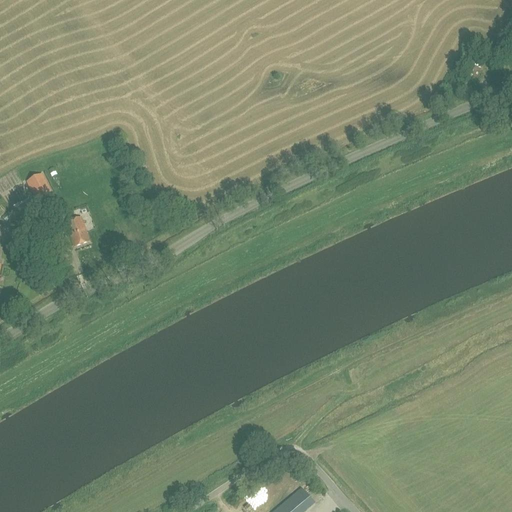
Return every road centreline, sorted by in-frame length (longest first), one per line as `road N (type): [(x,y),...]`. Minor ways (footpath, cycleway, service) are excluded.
road 1 (unclassified): [(0,340),(250,204),(511,88)]
road 2 (unclassified): [(355,511),(294,452),(281,452),(186,511)]
